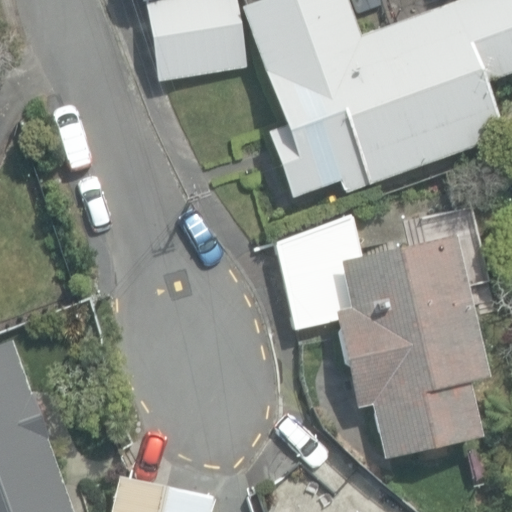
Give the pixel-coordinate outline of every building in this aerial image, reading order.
[(140,0),(153,83),(245,68),(234,0),(140,0)] [(511,69),(511,0),(452,0),(358,35),(345,0),(250,0),(239,4),(263,69),(258,71),(277,125),(260,131),(285,200),(335,182),(339,194),(493,137),(473,84),(511,69)] [(369,406),(383,462),(479,439),(466,383),(484,378),(450,237),(363,258),(353,232),(363,229),(360,214),(344,217),(273,248),(293,331),(327,323),(353,410),(369,406)] [(0,511),(60,511),(69,509),(8,339),(0,342),(0,511)] [(332,495),(351,511),(409,511),(357,467),(332,495)] [(208,511),(212,498),(117,475),(108,511),(208,511)]
